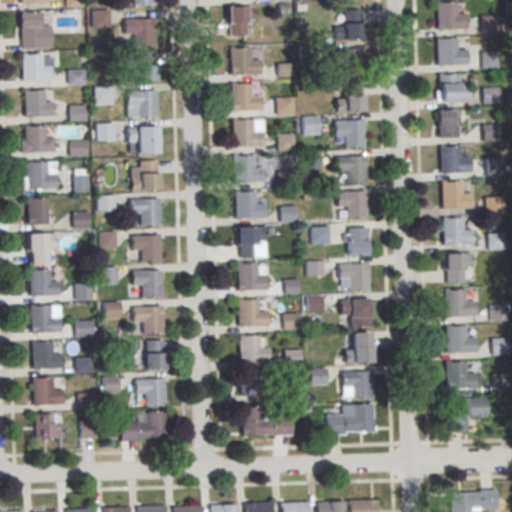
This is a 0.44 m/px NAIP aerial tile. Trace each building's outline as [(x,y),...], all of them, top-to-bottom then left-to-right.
[(63,0),(80,0),(81,10),(63,11),(63,0)] [(432,4),(453,4),(453,15),(462,15),(463,31),(434,32),(432,4)] [(227,35),(244,35),(244,25),(251,25),(251,6),(227,6),(227,35)] [(359,38),(359,9),(341,9),(341,24),(332,24),(332,38),(359,38)] [(89,12),(107,11),(108,28),(90,29),(89,12)] [(18,14),(19,50),(49,49),(48,27),(38,27),(38,14),(18,14)] [(121,18),(151,17),(152,44),(131,45),(131,33),(121,33),(121,18)] [(477,17),(495,17),(496,33),(478,34),(477,17)] [(433,41),(453,40),(454,51),(463,51),(464,67),(434,68),(433,41)] [(227,47),(248,46),(248,59),(258,59),(258,73),(228,74),(227,47)] [(329,51),(358,50),(359,76),(339,77),(339,65),(329,65),(329,51)] [(134,51),(134,80),(153,80),(153,51),(134,51)] [(477,53),(495,53),(496,69),(478,70),(477,53)] [(19,56),(20,83),(48,82),(47,68),(39,68),(39,56),(19,56)] [(276,75),(290,75),(290,63),(276,63),(276,75)] [(65,70),(83,70),(83,87),(66,87),(65,70)] [(436,77),(456,76),(456,87),(465,87),(466,103),(437,104),(436,77)] [(228,83),(249,82),(249,95),(259,95),(259,109),(229,110),(228,83)] [(91,89),(109,89),(109,106),(91,106),(91,89)] [(123,90),(153,89),(154,116),(123,117),(123,90)] [(478,89),(496,89),(497,105),(479,106),(478,89)] [(22,92),(22,118),(50,118),(50,104),(42,104),(41,92),(22,92)] [(334,111),(362,111),(362,94),(334,94),(334,111)] [(272,100),(290,99),(290,116),(273,116),(272,100)] [(65,107),(83,106),(83,123),(65,123),(65,107)] [(435,137),(455,137),(455,109),(435,109),(435,137)] [(298,118),(316,117),(316,134),(298,135),(298,118)] [(229,119),(250,118),(250,131),(260,131),(260,145),(230,146),(229,119)] [(331,123),(360,122),(361,148),(341,149),(341,137),(331,137),(331,123)] [(93,125),(111,125),(111,142),(93,142),(93,125)] [(123,126),(154,125),(154,153),(134,153),(133,141),(124,141),(123,126)] [(479,126),(497,125),(497,142),(479,143),(479,126)] [(22,128),(23,154),(51,154),(51,139),(42,140),(42,128),(22,128)] [(272,135),(290,135),(291,152),(273,152),(272,135)] [(67,142),(84,141),(85,158),(67,159),(67,142)] [(437,148),(457,147),(458,159),(467,158),(468,174),(438,176),(437,148)] [(304,169),(317,169),(317,152),(304,152),(304,169)] [(230,155),(251,154),(251,167),(261,166),(261,181),(231,181),(230,155)] [(333,159),(362,158),(363,184),(343,185),(343,173),(333,173),(333,159)] [(137,160),(137,167),(128,167),(128,189),(156,189),(156,160),(137,160)] [(482,161),(500,160),(500,177),(482,178),(482,161)] [(24,164),(25,190),(54,190),(53,175),(44,176),(44,164),(24,164)] [(273,172),(291,171),(292,188),(274,188),(273,172)] [(60,183),(60,192),(86,192),(86,175),(68,175),(68,183),(60,183)] [(438,184),(458,183),(459,195),(468,194),(469,210),(439,212),(438,184)] [(232,191),(253,190),(253,203),(263,202),(263,216),(233,217),(232,191)] [(333,194),(362,193),(363,219),(343,220),(343,208),(333,208),(333,194)] [(94,197),(111,196),(112,213),(94,214),(94,197)] [(46,224),(46,197),(25,197),(25,224),(46,224)] [(126,198),(156,197),(157,225),(137,225),(136,213),(127,213),(126,198)] [(482,199),(500,199),(500,215),(482,216),(482,199)] [(275,208),(293,207),(294,224),(276,224),(275,208)] [(87,227),(87,211),(71,211),(71,227),(87,227)] [(439,220),(460,220),(460,231),(469,231),(470,247),(441,248),(439,220)] [(233,257),(264,257),(264,226),(233,226),(233,257)] [(308,229),(326,228),(326,245),(308,245),(308,229)] [(345,230),(364,229),(365,257),(346,257),(345,230)] [(54,252),(54,233),(25,233),(25,263),(44,263),(44,252),(54,252)] [(95,234),(113,233),(114,250),(96,250),(95,234)] [(127,234),(157,234),(158,261),(137,262),(137,249),(127,249),(127,234)] [(484,235),(502,234),(502,251),(484,252),(484,235)] [(441,257),(460,256),(461,284),(442,284),(441,257)] [(303,262),(320,261),(321,278),(303,278),(303,262)] [(234,263),(255,262),(255,275),(265,275),(265,289),(235,290),(234,263)] [(335,266),(365,265),(366,292),(346,292),(345,280),(336,281),(335,266)] [(96,270),(114,269),(115,286),(97,286),(96,270)] [(128,270),(158,269),(159,296),(139,297),(138,284),(129,285),(128,270)] [(27,272),(28,298),(56,298),(56,283),(47,283),(47,271),(27,272)] [(296,279),(282,279),(282,293),(296,293),(296,279)] [(72,285),(89,285),(90,302),(72,302),(72,285)] [(441,292),(461,291),(462,303),(471,302),(472,318),(442,320),(441,292)] [(304,298),(322,297),(322,314),(304,315),(304,298)] [(235,298),(256,298),(256,311),(266,310),(266,324),(236,325),(235,298)] [(336,302),(366,301),(366,328),(347,328),(346,317),(337,317),(336,302)] [(100,304),(118,303),(118,320),(101,320),(100,304)] [(129,306),(160,305),(160,332),(140,333),(140,321),(130,321),(129,306)] [(487,306),(505,305),(506,322),(488,323),(487,306)] [(28,308),(29,334),(57,334),(56,319),(48,319),(48,307),(28,308)] [(278,316),(296,315),(297,332),(279,332),(278,316)] [(71,322),(89,321),(89,338),(71,339),(71,322)] [(442,328),(463,328),(463,339),(472,339),(473,355),(443,356),(442,328)] [(343,362),(370,362),(370,331),(350,331),(350,342),(343,342),(343,362)] [(237,335),(257,334),(258,347),(267,346),(268,361),(238,361),(237,335)] [(162,369),(162,339),(142,339),(142,369),(162,369)] [(488,340),(505,339),(506,356),(488,357),(488,340)] [(30,344),(30,370),(59,370),(59,355),(50,356),(49,344),(30,344)] [(280,352),(297,351),(298,368),(280,369),(280,352)] [(72,360),(90,359),(90,376),(72,377),(72,360)] [(442,364),(463,364),(463,375),(472,375),(473,390),(444,392),(442,364)] [(305,370),(323,370),(323,387),(306,387),(305,370)] [(238,395),(258,395),(258,372),(238,372),(238,395)] [(339,374),(368,373),(369,399),(349,400),(349,388),(340,389),(339,374)] [(489,377),(506,376),(507,393),(489,393),(489,377)] [(98,378),(116,377),(116,394),(98,394),(98,378)] [(131,378),(161,377),(162,405),(142,405),(141,393),(132,393),(131,378)] [(30,380),(31,407),(60,406),(59,392),(50,392),(50,380),(30,380)] [(279,387),(297,386),(297,403),(280,404),(279,387)] [(74,394),(92,394),(92,410),(74,411),(74,394)] [(485,419),(484,397),(447,397),(447,431),(464,431),(463,419),(485,419)] [(372,433),(371,403),(337,403),(338,414),(323,414),(324,434),(372,433)] [(239,408),(259,407),(260,420),(269,419),(270,433),(240,434),(239,408)] [(117,422),(117,439),(164,438),(164,410),(135,411),(136,422),(117,422)] [(32,416),(32,442),(60,442),(60,427),(51,428),(50,415),(32,416)] [(77,423),(93,422),(93,440),(78,441),(77,423)] [(494,509),(494,489),(447,489),(447,511),(469,511),(469,509),(494,509)] [(373,499),(373,511),(346,511),(346,499),(373,499)] [(278,502),(278,511),(305,511),(305,501),(278,502)] [(341,501),(341,511),(313,511),(313,501),(341,501)] [(243,502),(243,511),(270,511),(270,502),(243,502)]
